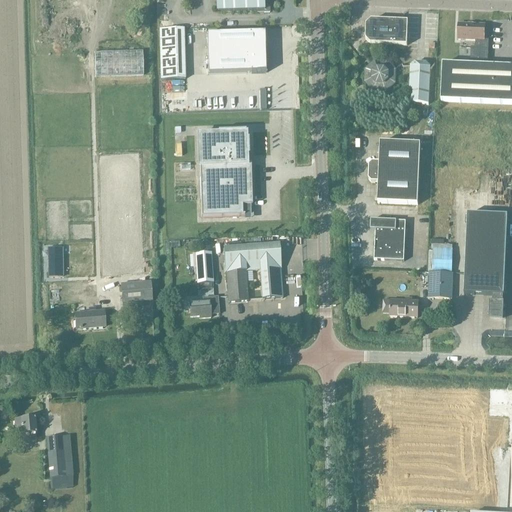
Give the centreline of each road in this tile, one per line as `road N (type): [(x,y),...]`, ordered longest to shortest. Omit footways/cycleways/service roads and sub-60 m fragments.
road 1 (unclassified): [(326,355),(316,0)]
road 2 (tertiary): [(0,385),(326,355)]
road 3 (tertiary): [(326,355),(511,362)]
road 4 (tertiary): [(331,511),(326,355)]
road 5 (unclassified): [(511,6),(366,0)]
